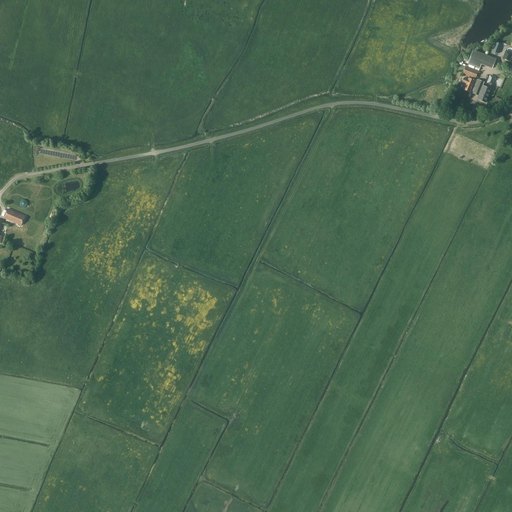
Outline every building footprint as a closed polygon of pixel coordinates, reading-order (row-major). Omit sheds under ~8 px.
[(496,43),(493,51),(498,53),(501,45),(496,43)] [(470,57),(468,64),(480,69),(481,65),(492,69),(496,59),(473,50),(472,53),(470,52),(468,56),(470,57)] [(511,53),(505,50),(502,60),(509,62),(511,55),(511,53)] [(475,78),(478,72),(465,67),(462,73),(475,78)] [(468,80),(464,78),(462,83),(466,84),(464,90),(470,93),(475,81),(468,78),(468,80)] [(479,96),(477,100),(485,103),(491,89),(483,86),(484,82),(477,79),(472,93),(479,96)] [(8,209),(4,219),(21,225),(25,216),(8,209)]
